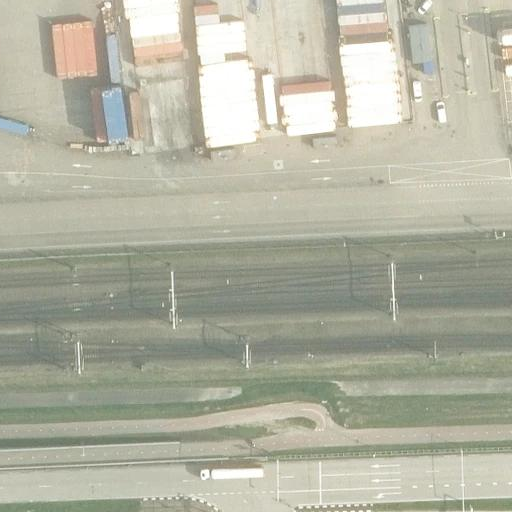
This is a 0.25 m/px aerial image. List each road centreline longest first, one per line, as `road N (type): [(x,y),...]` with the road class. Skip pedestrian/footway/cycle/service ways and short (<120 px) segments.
road 1 (secondary): [(511,474),(254,480)]
road 2 (secondary): [(254,480),(0,490)]
